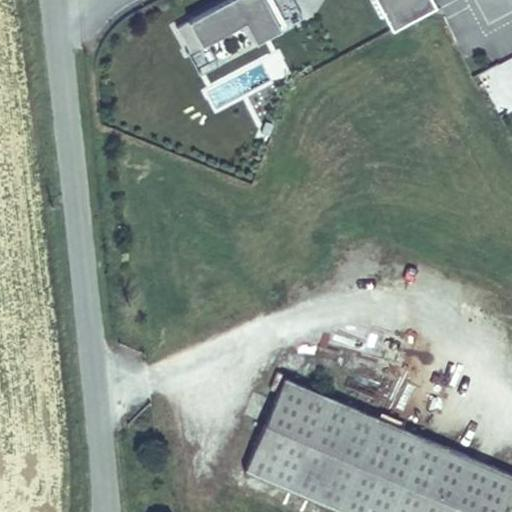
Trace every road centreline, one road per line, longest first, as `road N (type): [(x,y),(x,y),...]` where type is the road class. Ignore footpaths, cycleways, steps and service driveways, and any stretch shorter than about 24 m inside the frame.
road 1 (tertiary): [(51,0),(105,479)]
road 2 (unknown): [(96,398),(318,331),(460,361),(511,396)]
